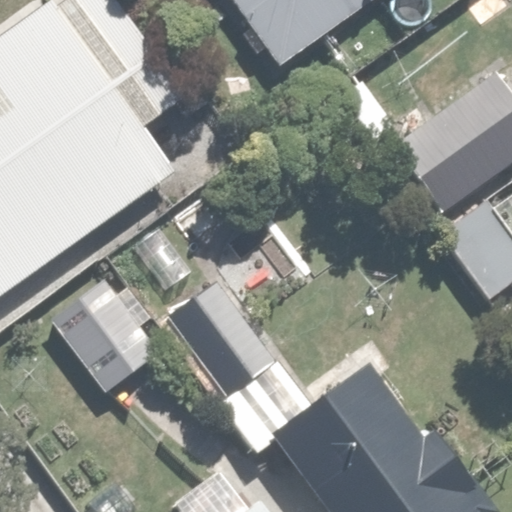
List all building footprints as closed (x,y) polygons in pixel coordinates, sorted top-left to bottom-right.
[(228,0),(276,66),(368,0),(228,0)] [(0,292),(167,174),(44,2),(0,33),(0,292)] [(511,165),(511,108),(489,77),(394,147),(445,216),(511,165)] [(99,277),(44,318),(102,394),(155,354),(135,329),(149,318),(125,287),(113,296),(99,277)] [(213,284),(164,318),(218,392),(211,397),(249,451),(304,411),(213,284)] [(468,511),(358,371),(265,443),(318,511),(468,511)] [(261,511),(226,462),(169,504),(175,511),(261,511)]
